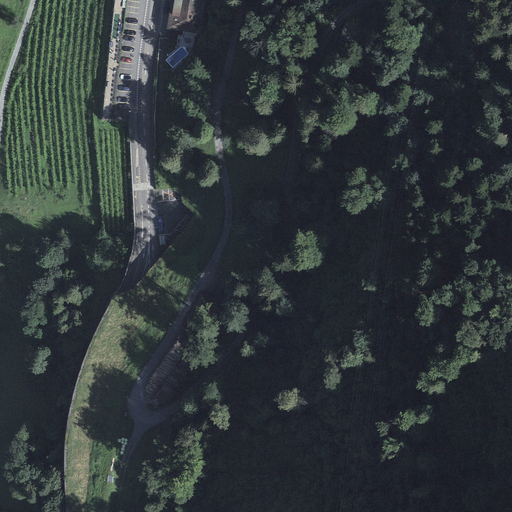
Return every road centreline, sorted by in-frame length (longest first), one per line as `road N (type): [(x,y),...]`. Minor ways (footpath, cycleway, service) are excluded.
road 1 (track): [(151,423),(246,330),(309,74),(336,20),(370,0)]
road 2 (primary): [(310,0),(296,71),(258,157),(143,302)]
road 3 (tertiary): [(154,0),(143,107),(143,302)]
road 4 (primary): [(143,302),(98,399),(90,511)]
